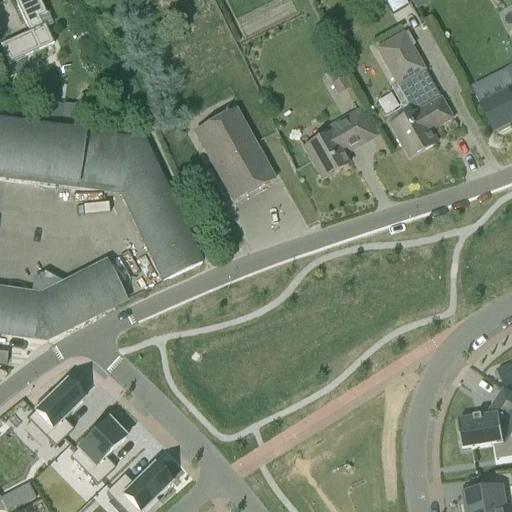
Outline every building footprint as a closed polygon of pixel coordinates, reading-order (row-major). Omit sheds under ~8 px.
[(13,0),(30,36),(19,41),(0,47),(7,67),(26,61),(53,49),(45,31),(51,28),(38,0),(13,0)] [(137,0),(134,6),(143,12),(151,1),(149,0),(137,0)] [(433,0),(412,0),(419,13),(436,4),(433,0)] [(452,121),(425,73),(426,73),(404,35),(375,52),(411,115),(389,128),(408,162),(436,146),(430,134),(452,121)] [(331,86),(337,98),(351,90),(344,79),(331,86)] [(509,93),(481,108),(495,135),(499,133),(500,135),(510,130),(509,127),(511,125),(511,93),(510,95),(509,93)] [(63,128),(65,107),(43,105),(41,125),(63,128)] [(324,138),(303,150),(322,183),(348,168),(342,158),(376,138),(360,110),(321,133),(324,138)] [(235,112),(193,135),(232,205),(274,182),(235,112)] [(94,133),(95,125),(86,123),(85,131),(94,133)] [(143,144),(0,125),(0,175),(119,191),(163,284),(201,266),(193,248),(143,144)] [(68,331),(125,303),(107,265),(65,287),(49,278),(32,286),(31,298),(4,294),(0,293),(0,335),(46,343),(68,331)] [(83,403),(66,385),(50,400),(47,398),(34,410),(37,413),(34,415),(44,425),(37,432),(54,450),(73,432),(63,422),(83,403)] [(485,419),(458,424),(463,454),(504,446),(511,434),(511,396),(504,391),(485,419)] [(110,426),(108,423),(76,454),(86,463),(79,470),(96,488),(114,470),(105,461),(125,441),(122,438),(125,436),(113,423),(110,426)] [(155,502),(171,487),(153,469),(133,488),(124,478),(105,496),(120,511),(125,511),(130,507),(134,511),(150,511),(157,505),(155,502)] [(465,508),(461,509),(461,511),(511,511),(508,491),(511,490),(511,479),(511,478),(511,477),(488,481),(490,494),(463,498),(465,508)]
